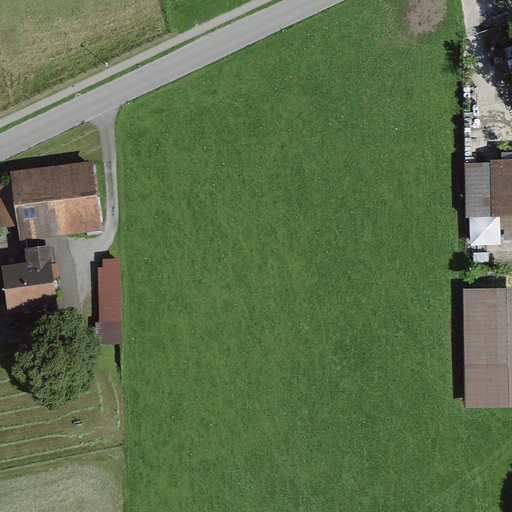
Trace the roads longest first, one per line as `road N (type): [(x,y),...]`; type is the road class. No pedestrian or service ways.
road 1 (unclassified): [(0,148),(310,0)]
road 2 (track): [(0,334),(29,336),(63,319),(111,228),(108,126),(98,101)]
